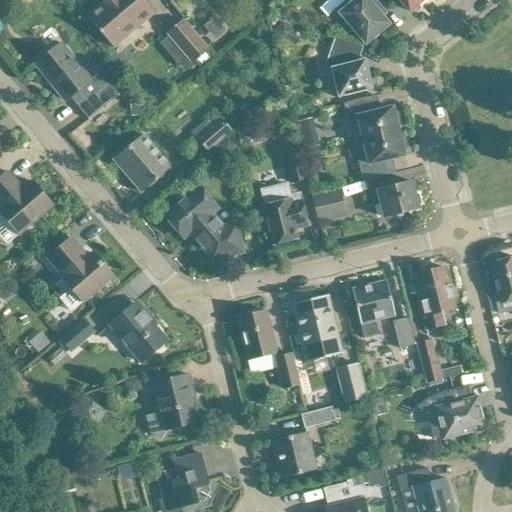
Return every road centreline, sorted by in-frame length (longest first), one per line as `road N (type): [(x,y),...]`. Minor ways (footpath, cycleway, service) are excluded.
road 1 (residential): [(205,297),(185,290),(0,77)]
road 2 (residential): [(458,234),(415,75),(434,35),(475,0)]
road 3 (residential): [(458,234),(205,297)]
road 4 (residential): [(511,440),(458,234)]
road 5 (residential): [(258,503),(205,297)]
